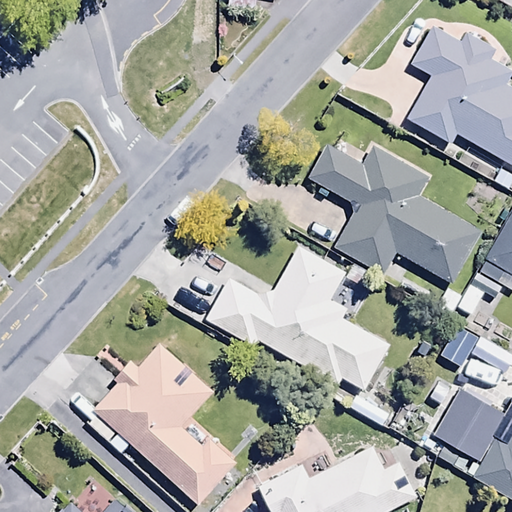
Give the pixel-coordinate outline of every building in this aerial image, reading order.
[(227,0),(226,8),(252,12),(254,0),(227,0)] [(451,146),(455,138),(511,167),(511,92),(504,88),(511,74),(486,62),(492,51),(464,36),(459,45),(428,29),(408,69),(428,79),(405,123),(451,146)] [(479,234),(416,197),(428,177),(373,145),(365,158),(340,144),(335,153),(323,146),(305,177),(355,206),(331,247),(380,275),(393,252),(449,285),(479,234)] [(511,208),(475,271),(511,292),(511,208)] [(245,344),(248,338),(368,399),(393,350),(338,322),(345,309),(327,300),(342,272),(296,249),(274,292),(266,288),(260,300),(223,281),(202,322),(245,344)] [(117,386),(93,411),(195,506),(232,467),(185,423),(213,392),(159,342),(133,369),(125,361),(109,378),(117,386)] [(511,501),(511,421),(457,391),(432,436),(479,463),(470,478),(511,501)] [(387,511),(414,499),(396,464),(383,470),(371,446),(306,478),(300,465),(255,487),(267,511),(387,511)] [(127,511),(116,501),(105,511),(80,511),(70,503),(61,511),(127,511)]
